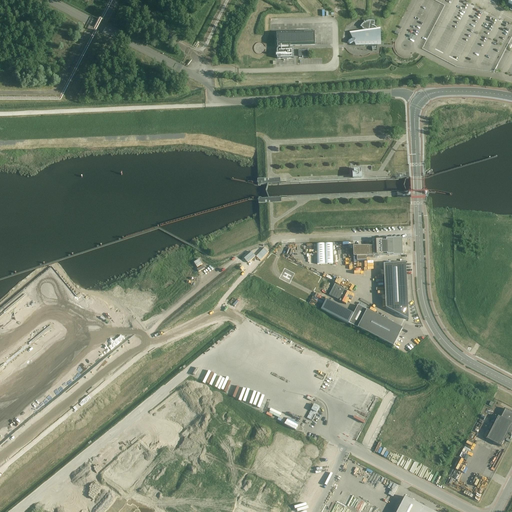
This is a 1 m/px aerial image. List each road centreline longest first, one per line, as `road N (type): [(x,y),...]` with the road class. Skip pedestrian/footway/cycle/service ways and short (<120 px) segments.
road 1 (unclassified): [(0,115),(397,93),(419,101)]
road 2 (tertiary): [(511,383),(461,357),(427,314),(414,135)]
road 3 (unclassified): [(270,177),(271,142),(401,136)]
road 4 (unclassified): [(474,511),(348,446)]
road 5 (unknown): [(93,24),(50,93),(0,97)]
road 6 (unknown): [(209,359),(245,339),(303,368),(309,388)]
